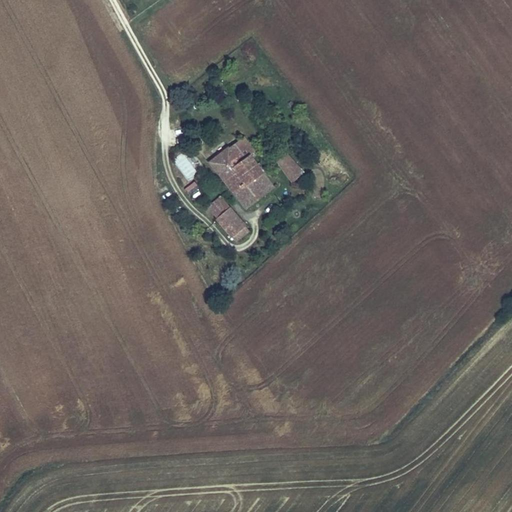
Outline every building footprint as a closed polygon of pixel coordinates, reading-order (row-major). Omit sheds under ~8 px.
[(258,169),(262,167),(254,155),(246,161),(236,147),(212,164),(228,186),(240,177),(243,181),(258,169)] [(184,155),(175,161),(185,178),(195,173),(184,155)] [(299,179),(285,159),(275,167),(289,186),(299,179)] [(275,193),(258,169),(243,181),(240,177),(228,186),(243,208),(250,203),(253,209),(275,193)] [(234,212),(225,201),(212,211),(220,222),(234,212)] [(248,230),(234,212),(220,222),(234,241),(248,230)]
